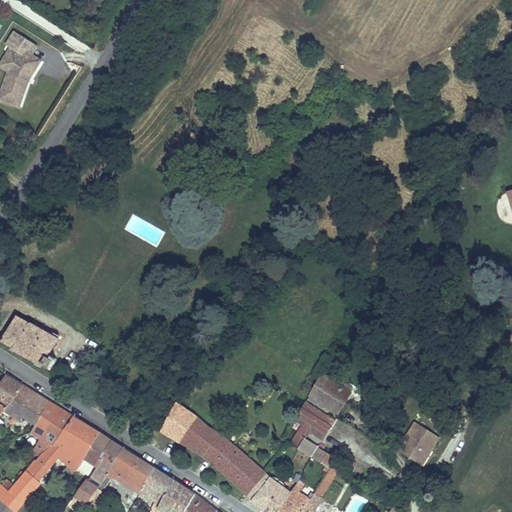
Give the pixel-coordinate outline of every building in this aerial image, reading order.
[(40,38),(18,24),(9,38),(22,46),(12,64),(3,92),(24,99),(32,75),(28,72),(38,55),(32,51),(35,47),(40,38)] [(12,64),(22,46),(9,38),(2,61),(12,64)] [(45,53),(35,47),(32,51),(38,55),(28,72),(32,75),(45,53)] [(27,143),(16,137),(14,133),(9,130),(2,131),(0,134),(0,142),(1,144),(10,147),(14,144),(22,150),(27,143)] [(19,313),(5,337),(42,357),(53,363),(59,355),(52,351),(62,333),(21,310),(19,313)] [(338,356),(332,367),(337,371),(344,360),(338,356)] [(357,388),(327,369),(315,389),(345,408),(357,388)] [(0,417),(9,406),(18,395),(27,382),(10,372),(0,385),(0,417)] [(27,412),(41,422),(56,400),(52,397),(27,382),(18,395),(9,406),(24,416),(27,412)] [(340,415),(311,396),(300,416),(328,434),(340,415)] [(46,435),(36,448),(44,453),(46,451),(61,438),(76,412),(56,400),(41,422),(37,428),(46,435)] [(179,402),(164,425),(198,444),(212,422),(179,402)] [(66,467),(73,474),(75,471),(86,455),(104,430),(76,412),(61,438),(46,451),(44,453),(33,466),(44,474),(62,452),(72,460),(66,467)] [(433,425),(421,418),(404,445),(427,460),(441,438),(430,431),(433,425)] [(212,422),(198,444),(201,445),(209,451),(226,463),(236,472),(253,490),(271,467),(254,454),(221,427),(212,422)] [(445,433),(433,425),(430,431),(441,438),(445,433)] [(104,430),(86,455),(102,464),(116,437),(110,433),(104,430)] [(341,452),(309,431),(302,441),(318,451),(335,461),(341,452)] [(106,480),(112,472),(113,471),(129,446),(116,437),(102,464),(97,474),(106,480)] [(118,472),(146,489),(146,488),(159,465),(129,446),(113,471),(112,472),(117,475),(118,472)] [(312,506),(307,511),(320,511),(317,509),(342,466),(335,461),(314,496),(309,503),(312,506)] [(159,465),(146,488),(153,492),(158,483),(171,490),(178,478),(159,465)] [(0,478),(0,492),(18,508),(44,480),(44,474),(33,466),(14,488),(1,478),(0,478)] [(295,487),(271,467),(253,490),(254,490),(270,502),(270,504),(279,511),(295,487)] [(108,488),(117,475),(112,472),(106,480),(103,484),(108,488)] [(303,474),(295,487),(279,511),(280,511),(307,511),(312,506),(309,503),(314,496),(304,487),(310,478),(303,474)] [(79,493),(92,500),(103,484),(92,477),(79,493)] [(164,511),(167,508),(173,511),(187,511),(199,492),(178,478),(171,490),(158,483),(153,492),(152,495),(159,500),(152,511),(164,511)] [(98,505),(102,507),(113,492),(108,488),(103,484),(92,500),(98,505)] [(0,511),(14,511),(18,508),(0,492),(0,511)] [(187,511),(219,511),(222,508),(217,504),(199,492),(187,511)] [(413,511),(415,511),(400,502),(394,511),(413,511)]
